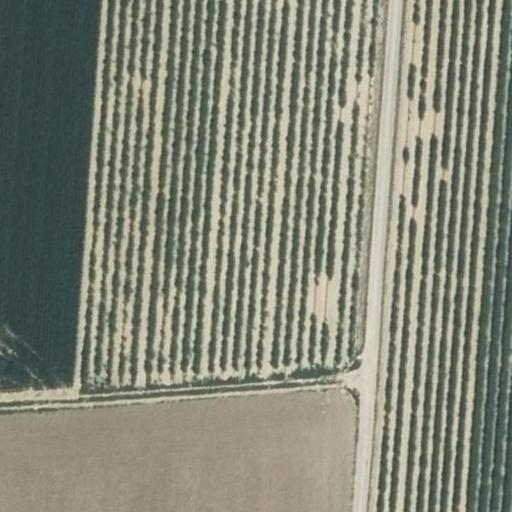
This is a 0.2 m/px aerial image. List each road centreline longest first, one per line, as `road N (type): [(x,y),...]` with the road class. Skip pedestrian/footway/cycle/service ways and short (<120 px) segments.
road 1 (track): [(364,511),(399,0)]
road 2 (track): [(0,391),(375,359)]
